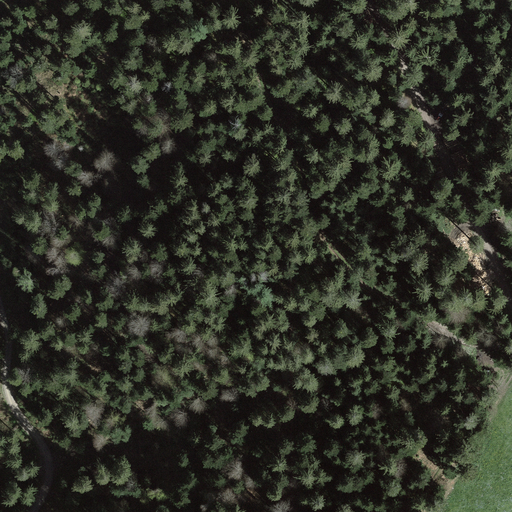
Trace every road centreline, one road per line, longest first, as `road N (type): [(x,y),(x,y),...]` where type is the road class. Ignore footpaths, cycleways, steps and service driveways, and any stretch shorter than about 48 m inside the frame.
road 1 (track): [(364,0),(511,304)]
road 2 (track): [(34,511),(48,456),(9,395),(0,306)]
road 3 (track): [(429,125),(500,0)]
